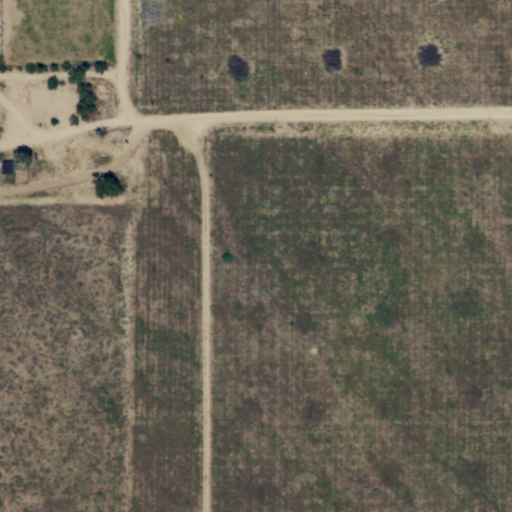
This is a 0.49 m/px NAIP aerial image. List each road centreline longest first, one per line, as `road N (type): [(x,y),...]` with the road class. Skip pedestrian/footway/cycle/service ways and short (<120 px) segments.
road 1 (residential): [(134,111),(511,111)]
road 2 (track): [(134,111),(0,144)]
